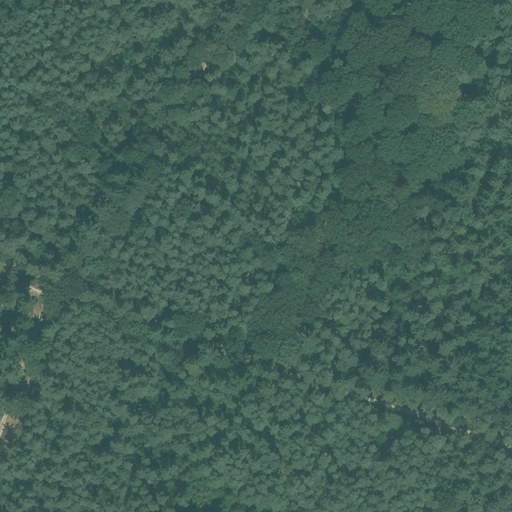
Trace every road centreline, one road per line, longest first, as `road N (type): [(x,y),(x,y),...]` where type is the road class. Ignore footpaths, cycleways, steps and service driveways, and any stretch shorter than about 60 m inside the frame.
road 1 (track): [(0,277),(511,448)]
road 2 (track): [(247,0),(52,294)]
road 3 (track): [(0,432),(52,294)]
